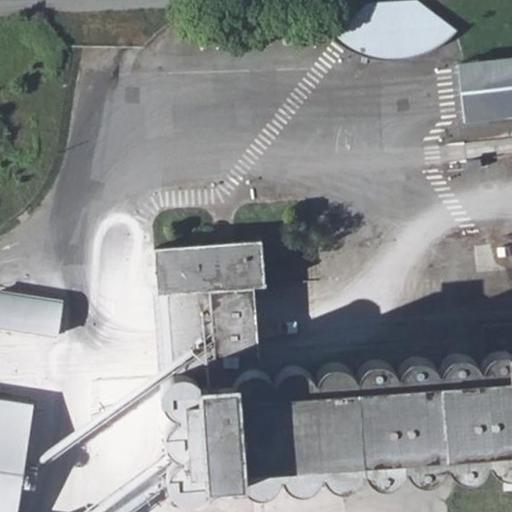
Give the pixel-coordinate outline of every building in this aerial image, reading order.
[(331,39),(348,50),(368,11),(418,8),(444,44),(459,30),(418,0),(405,0),(368,2),(331,39)] [(368,11),(348,50),(357,54),(367,57),(376,59),(387,60),(396,60),(406,59),(416,56),(426,53),(435,49),(444,44),(418,8),(368,11)] [(511,57),(458,63),(464,121),(511,115),(511,57)] [(154,247),(158,294),(238,288),(266,286),(262,239),(154,247)] [(0,274),(0,321),(59,332),(66,285),(0,274)] [(153,294),(162,389),(162,388),(165,382),(166,380),(169,377),(175,374),(181,373),(188,374),(194,377),(198,382),(201,387),(233,385),(234,382),(237,376),(241,372),(244,370),(238,288),(158,294),(153,294)] [(511,322),(483,325),(485,357),(487,355),(491,352),(498,350),(505,350),(511,352),(511,353),(511,322)] [(260,369),(254,368),(247,369),(244,370),(241,372),(237,376),(234,382),(233,385),(201,387),(198,382),(194,377),(188,374),(181,373),(175,374),(169,377),(166,380),(165,382),(162,388),(162,389),(161,394),(162,400),(165,406),(169,411),(175,414),(177,414),(177,416),(173,417),(172,419),(167,423),(165,427),(164,431),(164,437),(164,439),(166,444),(167,447),(170,450),(174,453),(180,455),(180,456),(176,459),(172,462),(168,468),(167,472),(167,478),(168,484),(172,489),(176,493),(181,496),(188,497),(195,496),(197,494),(201,492),(204,489),(207,484),(208,481),(240,478),(242,482),(245,485),(247,487),(249,488),(252,490),(255,491),(258,492),(262,491),(265,491),(268,489),(271,489),(273,486),(275,484),(278,481),(279,478),(280,476),(282,476),(283,478),(284,480),(286,482),(288,484),(291,486),(296,488),(299,488),(302,488),(306,488),(310,486),(314,484),(317,481),(319,477),(321,473),(323,473),(324,475),(326,478),(328,480),(331,483),(337,485),(343,485),(347,485),(351,483),(356,480),(358,477),(360,475),(361,472),(362,470),(364,469),(366,473),(369,477),(373,479),(378,481),(382,482),(385,482),(387,482),(391,481),(394,480),(396,478),(399,476),(400,474),(401,472),(403,470),(403,467),(405,466),(406,467),(408,471),(410,473),(413,476),(416,478),(419,479),(424,480),(428,479),(432,478),(435,476),(437,475),(439,473),(441,471),(442,469),(444,466),(445,464),(447,464),(448,465),(450,468),(452,471),(456,474),(462,476),(467,476),(472,475),(476,474),(479,472),(482,469),(485,465),(486,460),(488,461),(489,463),(491,466),(495,469),(499,472),(504,473),(510,473),(511,472),(511,353),(511,352),(505,350),(498,350),(491,352),(487,355),(485,357),(483,361),(481,366),(480,366),(479,364),(476,360),(474,358),(470,355),(466,354),(462,353),(458,353),(453,354),(447,358),(444,361),(441,366),(440,369),(438,369),(436,366),(434,363),(430,359),(426,357),(419,356),(415,356),(412,357),(407,360),(403,363),(401,366),(399,369),(398,372),(396,372),(395,368),(392,365),(391,364),(388,362),(382,359),(377,359),(373,359),(369,360),(366,362),(362,366),(359,370),(357,375),(355,375),(354,372),(352,369),(348,366),(345,364),(341,362),(336,362),(332,362),(329,363),(325,365),(322,367),(320,370),(318,373),(316,378),(314,378),(313,376),(310,372),(306,368),(302,366),(296,365),(291,365),(287,367),(283,369),(280,371),(278,374),(276,378),(274,381),(273,381),(272,379),(270,377),(270,376),(267,373),(266,372),(263,371),(260,369)] [(0,511),(15,511),(30,418),(0,413),(0,511)]
